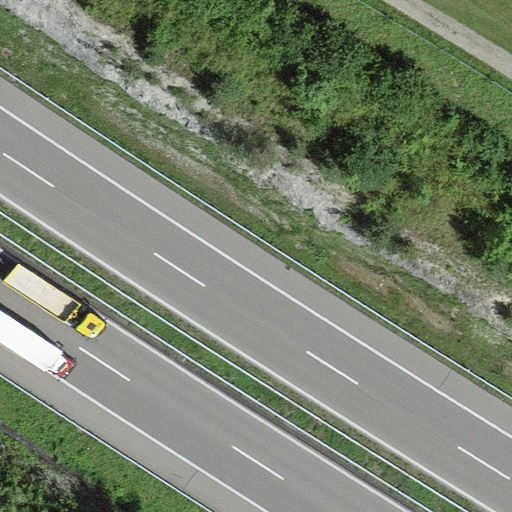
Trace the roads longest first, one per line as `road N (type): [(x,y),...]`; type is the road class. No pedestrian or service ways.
road 1 (motorway): [(511,478),(0,149)]
road 2 (motorway): [(0,296),(334,511)]
road 3 (track): [(511,68),(398,0)]
